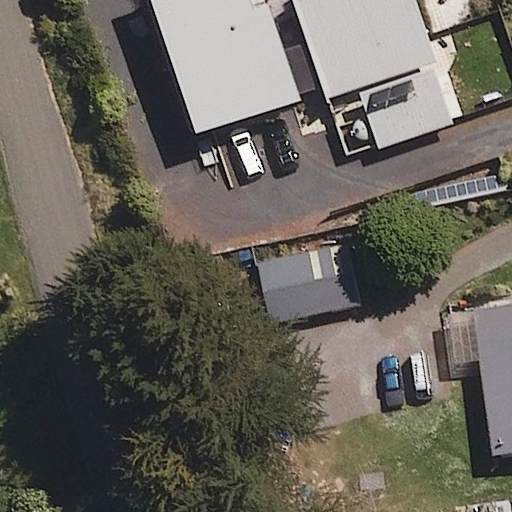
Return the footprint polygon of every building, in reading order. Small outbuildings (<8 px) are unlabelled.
[(152,0),(197,136),(301,102),(299,98),(322,90),(306,42),(284,50),(269,6),(255,11),(251,0),(152,0)] [(457,124),(415,0),(300,0),(295,2),(348,160),(457,124)] [(358,306),(346,246),(258,264),(271,325),(358,306)] [(511,453),(511,306),(450,315),(456,361),(480,358),(494,456),(511,453)] [(511,511),(511,502),(467,505),(467,511),(511,511)]
